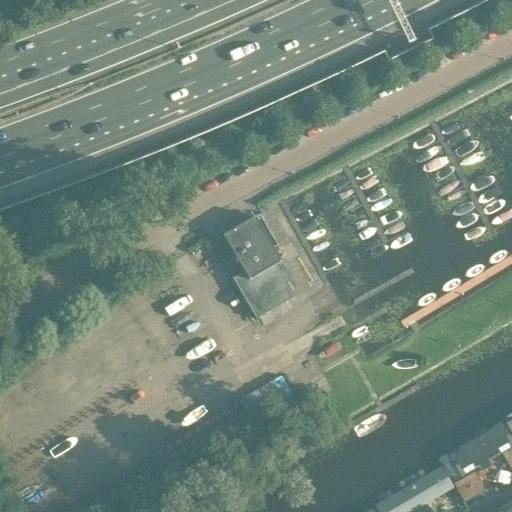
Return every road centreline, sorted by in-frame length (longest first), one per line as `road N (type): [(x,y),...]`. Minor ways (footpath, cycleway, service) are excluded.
road 1 (unclassified): [(0,310),(511,44)]
road 2 (motorway): [(0,148),(145,94),(354,0)]
road 3 (motorway): [(215,0),(0,86)]
